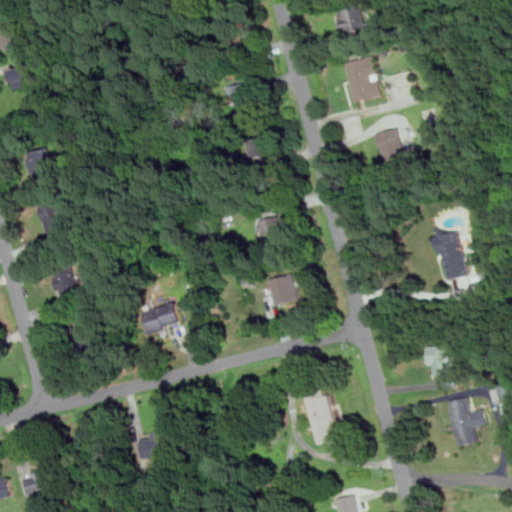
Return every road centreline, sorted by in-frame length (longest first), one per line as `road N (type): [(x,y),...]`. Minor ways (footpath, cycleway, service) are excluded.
road 1 (residential): [(413,511),(281,0)]
road 2 (residential): [(0,419),(365,328)]
road 3 (residential): [(49,407),(0,225)]
